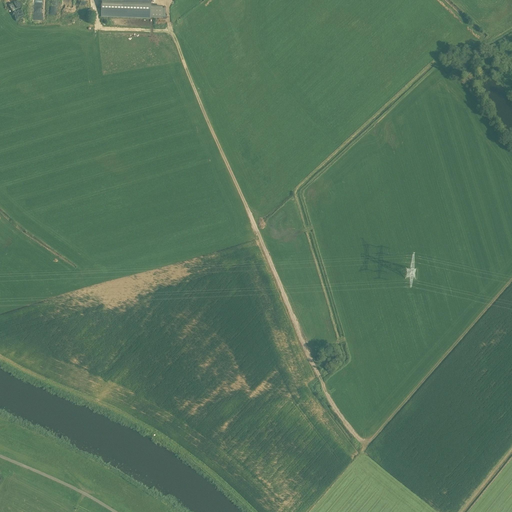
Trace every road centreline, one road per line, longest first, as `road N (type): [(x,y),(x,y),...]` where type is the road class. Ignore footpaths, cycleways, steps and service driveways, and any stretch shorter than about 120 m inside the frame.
road 1 (track): [(167,0),(172,37),(318,382)]
road 2 (track): [(511,280),(362,451)]
